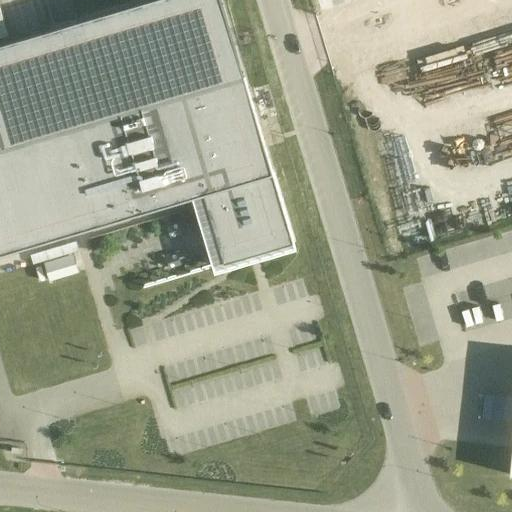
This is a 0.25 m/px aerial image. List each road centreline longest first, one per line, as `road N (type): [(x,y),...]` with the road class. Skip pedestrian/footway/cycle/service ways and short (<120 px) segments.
road 1 (unclassified): [(268,0),(435,511)]
road 2 (unclassified): [(217,511),(0,488)]
